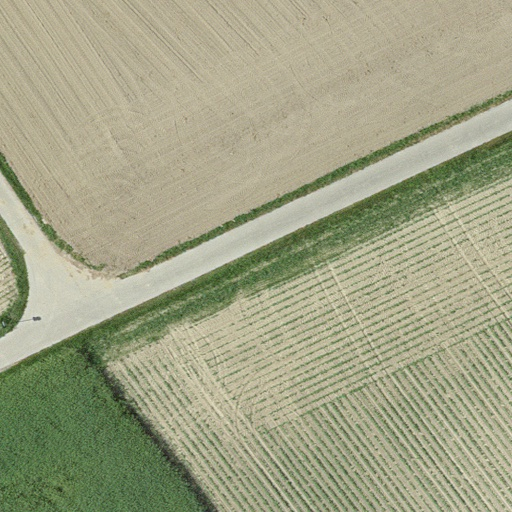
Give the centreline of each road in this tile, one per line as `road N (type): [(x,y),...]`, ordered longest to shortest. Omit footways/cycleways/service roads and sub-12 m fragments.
road 1 (unclassified): [(0,352),(511,116)]
road 2 (track): [(80,315),(0,196)]
